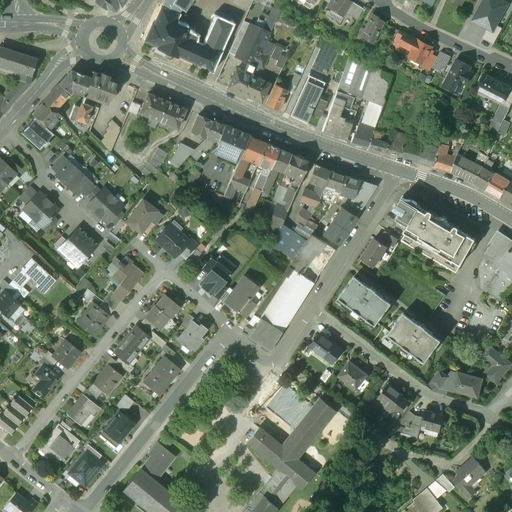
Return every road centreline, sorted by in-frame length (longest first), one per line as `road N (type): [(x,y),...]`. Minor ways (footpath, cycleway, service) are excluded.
road 1 (tertiary): [(397,170),(196,94),(115,49)]
road 2 (residential): [(275,361),(417,456),(457,458),(491,418)]
road 3 (residential): [(12,458),(164,271)]
road 4 (residential): [(85,511),(228,330)]
road 5 (residential): [(309,309),(424,396),(491,418)]
road 6 (residential): [(309,309),(397,170)]
road 7 (residential): [(381,5),(511,70)]
road 8 (residential): [(3,129),(33,157),(39,177),(96,229)]
road 9 (tertiary): [(511,221),(464,193),(397,170)]
